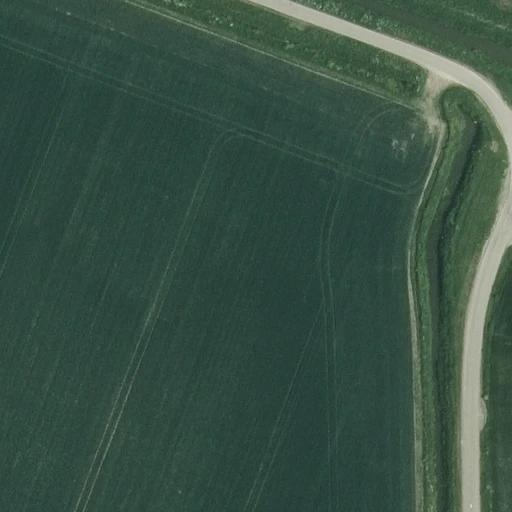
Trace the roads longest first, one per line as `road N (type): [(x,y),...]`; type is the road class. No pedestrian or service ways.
road 1 (unclassified): [(473,511),(474,334),(505,223)]
road 2 (unclassified): [(511,133),(492,99),(460,72),(263,0)]
